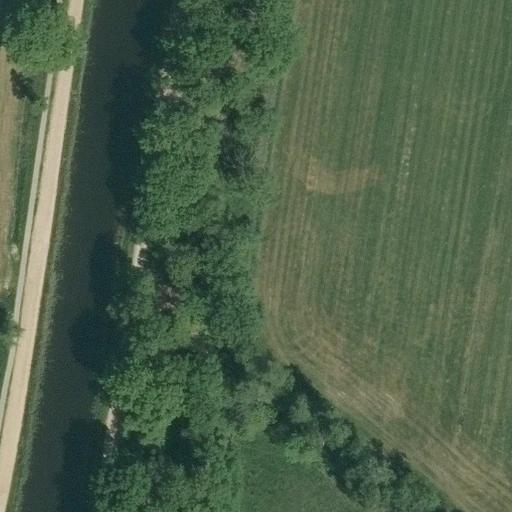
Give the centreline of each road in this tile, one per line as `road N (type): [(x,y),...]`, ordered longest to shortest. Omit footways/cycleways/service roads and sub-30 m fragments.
road 1 (track): [(93,511),(171,0)]
road 2 (track): [(76,0),(0,499)]
